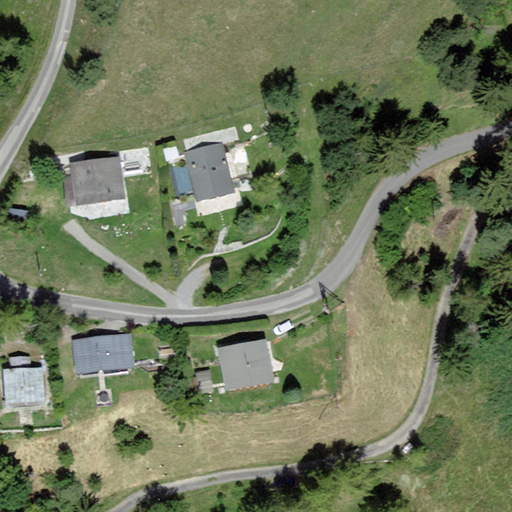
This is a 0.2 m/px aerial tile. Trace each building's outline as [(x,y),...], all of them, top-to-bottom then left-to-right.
[(210,149),(175,155),(183,203),(219,197),(210,149)] [(107,163),(56,168),(60,210),(110,205),(107,163)] [(111,340),(58,343),(60,380),(118,376),(116,350),(112,350),(111,340)] [(250,391),(245,348),(199,353),(204,396),(250,391)] [(0,412),(26,413),(26,373),(17,373),(17,362),(0,361),(0,412)]
